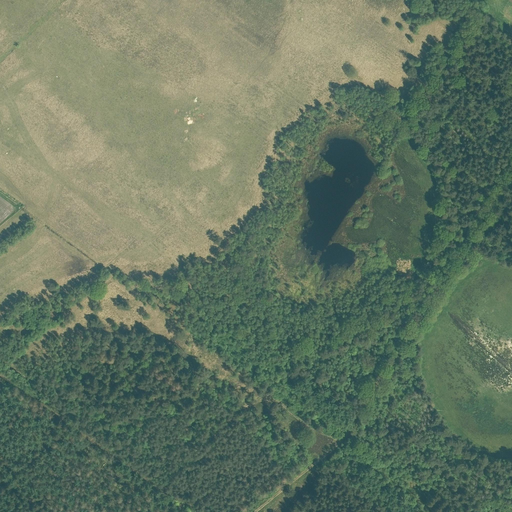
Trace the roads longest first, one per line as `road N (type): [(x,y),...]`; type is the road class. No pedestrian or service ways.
road 1 (track): [(255,511),(341,441),(511,174)]
road 2 (track): [(341,441),(263,395),(236,411),(160,487),(0,374)]
